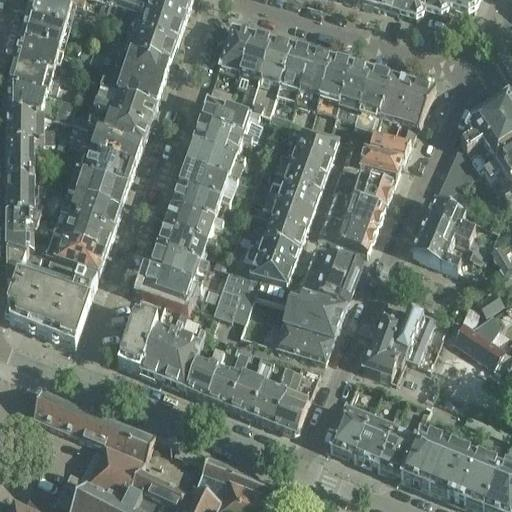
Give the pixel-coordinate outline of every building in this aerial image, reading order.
[(34,0),(28,23),(67,34),(73,10),(58,6),(34,0)] [(60,0),(58,6),(73,10),(84,13),(87,0),(60,0)] [(113,0),(111,7),(111,8),(108,17),(114,20),(117,10),(130,15),(137,17),(142,0),(155,0),(191,11),(194,0),(113,0)] [(155,0),(142,0),(137,17),(143,19),(184,32),(191,11),(155,0)] [(335,0),(335,2),(357,8),(359,0),(335,0)] [(359,0),(357,8),(378,15),(379,14),(382,0),(359,0)] [(382,0),(379,14),(399,20),(404,0),(382,0)] [(404,0),(399,20),(416,26),(423,23),(424,17),(429,0),(404,0)] [(429,0),(424,17),(441,22),(448,19),(450,13),(449,13),(452,0),(429,0)] [(452,0),(449,13),(450,13),(468,19),(476,15),(483,0),(452,0)] [(110,9),(103,6),(99,18),(106,20),(110,9)] [(137,39),(177,52),(184,32),(143,19),(137,17),(130,15),(126,26),(115,23),(112,24),(110,30),(123,34),(137,39)] [(28,23),(22,46),(61,57),(67,34),(28,23)] [(99,43),(102,33),(93,30),(90,40),(99,43)] [(123,34),(110,30),(108,38),(120,42),(123,34)] [(234,36),(220,75),(241,82),(253,42),(234,36)] [(137,39),(130,58),(170,71),(170,70),(171,70),(177,52),(137,39)] [(273,48),(253,42),(241,82),(252,85),(243,113),(252,116),(273,48)] [(22,46),(16,70),(55,81),(55,80),(61,57),(22,46)] [(261,87),(252,116),(251,119),(271,125),(279,99),(280,93),(293,54),(273,48),(261,87)] [(108,74),(124,80),(163,91),(170,71),(130,58),(97,49),(91,69),(108,74)] [(293,54),(280,93),(279,99),(298,104),(300,99),(312,59),(293,53),(293,54)] [(82,55),(80,62),(91,66),(93,59),(82,55)] [(312,59),(300,99),(298,104),(296,111),(316,117),(320,105),(332,64),(312,59)] [(332,64),(320,105),(316,117),(337,123),(339,115),(352,71),(332,64)] [(16,70),(10,90),(43,100),(48,101),(57,104),(63,82),(55,80),(55,81),(16,70)] [(339,115),(358,121),(359,121),(360,117),(373,78),(373,77),(352,71),(339,115)] [(101,95),(117,100),(157,112),(164,92),(163,91),(124,80),(108,74),(101,95)] [(373,78),(360,117),(359,121),(358,121),(355,132),(372,137),(376,122),(380,123),(392,83),(373,78)] [(392,83),(380,123),(401,129),(400,129),(412,89),(392,83)] [(401,129),(413,133),(414,133),(418,134),(435,96),(412,89),(400,129),(401,129)] [(9,94),(9,121),(43,121),(45,121),(45,122),(71,129),(77,110),(57,104),(48,101),(43,100),(10,90),(9,94)] [(235,100),(214,92),(209,107),(230,115),(235,100)] [(103,118),(111,120),(151,134),(158,114),(156,113),(157,112),(117,100),(101,95),(94,115),(103,118)] [(462,149),(461,150),(467,159),(511,130),(511,105),(509,101),(507,103),(507,104),(495,111),(492,107),(486,105),(479,111),(477,115),(481,120),(472,126),(467,138),(470,143),(462,149)] [(208,107),(200,128),(245,143),(251,127),(259,130),(261,125),(252,122),(230,115),(209,107),(208,107)] [(99,137),(105,139),(143,152),(143,151),(145,151),(151,134),(111,120),(103,118),(100,128),(74,119),(71,128),(88,134),(98,137),(99,137)] [(9,121),(9,149),(36,149),(45,150),(55,150),(55,135),(45,135),(45,122),(45,121),(43,121),(9,121)] [(275,130),(289,135),(292,127),(277,122),(275,130)] [(292,127),(289,135),(297,138),(300,130),(292,127)] [(200,128),(193,149),(238,165),(244,148),(252,151),(253,146),(245,143),(200,128)] [(511,130),(467,159),(461,150),(437,203),(446,207),(484,178),(496,170),(511,159),(511,130)] [(82,156),(91,159),(136,173),(143,152),(105,139),(99,137),(98,137),(88,134),(84,151),(82,156)] [(393,145),(394,139),(379,135),(378,141),(393,145)] [(329,147),(331,140),(321,137),(319,144),(329,147)] [(297,148),(294,158),(332,170),(339,150),(292,138),(289,145),(297,148)] [(58,150),(65,150),(67,141),(60,139),(58,150)] [(329,147),(337,148),(338,141),(331,140),(329,147)] [(375,141),(370,157),(404,165),(410,150),(406,149),(395,147),(375,141)] [(9,149),(8,186),(36,185),(37,155),(36,155),(36,149),(9,149)] [(193,149),(186,169),(231,185),(239,188),(245,172),(246,167),(238,165),(193,149)] [(356,182),(359,175),(392,183),(396,184),(404,165),(370,157),(364,156),(350,152),(342,179),(356,182)] [(60,156),(51,155),(48,170),(57,171),(60,156)] [(282,167),(279,174),(326,188),(332,170),(294,158),(289,169),(282,167)] [(76,177),(84,180),(128,195),(136,173),(91,159),(85,176),(77,173),(76,177)] [(511,159),(496,170),(484,178),(491,188),(497,184),(504,195),(510,191),(511,189),(511,159)] [(256,170),(265,174),(268,166),(259,163),(256,170)] [(259,193),(265,174),(256,170),(247,168),(245,172),(256,176),(251,190),(259,193)] [(186,169),(179,191),(223,206),(232,209),(235,198),(237,192),(239,188),(231,185),(186,169)] [(326,188),(279,174),(276,182),(283,185),(280,193),(319,205),(326,188)] [(53,177),(45,177),(45,185),(53,185),(53,177)] [(76,202),(81,204),(121,216),(128,195),(84,180),(76,177),(68,200),(76,202)] [(334,199),(351,204),(385,215),(394,191),(389,190),(356,182),(342,179),(334,199)] [(8,186),(8,220),(15,221),(15,222),(36,222),(36,221),(36,185),(8,186)] [(256,202),(258,194),(239,188),(237,195),(256,202)] [(179,191),(171,211),(216,227),(222,210),(230,214),(232,209),(223,206),(179,191)] [(270,201),(267,210),(313,223),(319,205),(280,193),(276,204),(270,201)] [(468,196),(451,208),(470,217),(479,211),(468,196)] [(326,222),(343,227),(376,238),(385,215),(351,204),(351,205),(334,199),(326,222)] [(61,221),(69,223),(115,239),(122,217),(121,216),(81,204),(76,202),(68,200),(61,221)] [(435,208),(427,227),(473,247),(493,254),(500,238),(440,210),(435,208)] [(313,223),(267,210),(264,217),(271,220),(268,229),(306,240),(313,223)] [(171,211),(164,232),(209,247),(215,232),(223,234),(225,230),(216,227),(171,211)] [(8,220),(8,258),(28,265),(30,258),(35,261),(46,265),(47,259),(49,256),(35,252),(35,234),(38,234),(42,221),(36,221),(36,222),(15,222),(15,221),(8,220)] [(61,221),(53,242),(67,246),(107,261),(115,239),(69,223),(61,221)] [(318,244),(334,250),(362,260),(362,259),(367,261),(376,238),(343,227),(326,222),(318,244)] [(427,227),(419,246),(451,259),(452,257),(451,257),(455,248),(489,263),(493,254),(473,247),(427,227)] [(39,237),(46,239),(49,232),(42,229),(39,237)] [(300,259),(306,240),(268,229),(264,240),(256,237),(256,239),(246,235),(244,242),(254,245),(300,259)] [(157,253),(201,268),(202,268),(207,252),(216,255),(218,250),(209,247),(164,232),(157,253)] [(239,249),(243,238),(235,236),(232,246),(239,249)] [(47,259),(46,265),(99,282),(99,281),(100,282),(107,261),(67,246),(53,242),(49,256),(47,259)] [(247,263),(257,266),(293,277),(300,259),(254,245),(251,252),(247,263)] [(412,261),(414,262),(440,273),(479,289),(484,277),(463,269),(461,272),(448,267),(451,259),(419,246),(412,261)] [(157,253),(150,274),(194,290),(200,274),(208,276),(207,280),(226,287),(229,278),(210,272),(202,269),(202,268),(201,268),(157,253)] [(306,274),(319,279),(356,293),(363,273),(355,270),(356,269),(314,254),(306,274)] [(511,269),(502,254),(489,263),(502,285),(511,278),(511,269)] [(8,258),(8,273),(8,291),(10,291),(15,293),(8,311),(8,324),(76,353),(77,348),(91,307),(92,306),(91,306),(98,286),(97,286),(99,282),(46,265),(35,261),(30,258),(28,265),(8,258)] [(214,273),(229,278),(230,278),(233,270),(217,265),(214,273)] [(257,266),(250,284),(255,286),(288,295),(288,294),(295,278),(293,277),(257,266)] [(150,274),(141,298),(143,298),(146,300),(168,307),(184,313),(186,313),(193,294),(201,297),(203,293),(194,290),(150,274)] [(296,296),(311,301),(348,314),(356,293),(319,279),(306,274),(296,296)] [(229,278),(226,287),(223,296),(221,300),(218,310),(214,321),(232,327),(233,325),(245,329),(240,344),(276,355),(285,333),(283,332),(295,296),(288,294),(288,295),(255,286),(250,284),(230,278),(229,278)] [(205,306),(218,310),(221,300),(208,296),(205,306)] [(283,332),(285,333),(335,346),(348,314),(311,301),(296,296),(295,296),(283,332)] [(506,310),(496,297),(478,310),(487,322),(506,310)] [(168,307),(146,300),(143,298),(141,298),(139,305),(165,314),(168,307)] [(184,313),(179,331),(184,333),(191,314),(186,313),(184,313)] [(403,329),(398,343),(425,353),(436,326),(408,315),(403,329)] [(141,379),(158,332),(160,327),(152,324),(135,318),(117,370),(141,379)] [(499,330),(493,320),(478,329),(484,339),(499,330)] [(467,321),(463,329),(472,335),(478,329),(467,321)] [(181,342),(163,387),(187,397),(198,365),(202,350),(206,342),(198,339),(203,327),(188,322),(184,333),(181,342)] [(385,325),(372,354),(390,361),(398,343),(403,329),(393,324),(391,328),(386,325),(385,325)] [(463,329),(454,353),(493,377),(506,357),(472,335),(463,329)] [(158,332),(141,379),(163,387),(181,342),(184,333),(179,331),(176,339),(158,332)] [(285,333),(276,355),(276,356),(325,370),(335,346),(285,333)] [(398,343),(390,361),(405,367),(406,367),(417,371),(425,353),(398,343)] [(221,374),(208,406),(231,415),(243,383),(250,367),(253,359),(243,356),(240,363),(236,374),(233,373),(235,367),(236,367),(240,355),(229,351),(225,362),(221,374)] [(203,354),(198,365),(206,368),(210,357),(203,354)] [(372,354),(362,377),(391,387),(396,373),(401,375),(405,367),(390,361),(372,354)] [(198,365),(187,397),(208,406),(221,374),(225,362),(216,358),(212,371),(198,365)] [(243,383),(231,415),(253,423),(265,392),(266,392),(276,367),(261,362),(258,371),(263,372),(256,389),(243,383)] [(299,372),(296,381),(275,432),(296,441),(309,410),(322,380),(303,374),(299,372)] [(265,392),(253,423),(275,432),(296,381),(286,377),(279,398),(266,392),(265,392)] [(157,443),(43,396),(34,426),(98,452),(105,455),(106,453),(146,470),(157,443)] [(347,416),(331,455),(357,466),(376,420),(351,409),(348,416),(347,416)] [(396,414),(391,426),(399,430),(404,417),(396,414)] [(376,420),(357,466),(381,476),(397,436),(396,436),(399,430),(391,426),(376,420)] [(422,435),(427,422),(423,420),(418,433),(422,435)] [(511,442),(511,437),(469,420),(465,429),(510,448),(511,442)] [(397,436),(381,476),(401,484),(405,472),(407,473),(418,445),(397,436)] [(405,472),(401,484),(400,485),(466,511),(487,511),(503,474),(420,440),(418,445),(407,473),(405,472)] [(210,464),(179,451),(175,462),(205,474),(210,464)] [(126,511),(142,479),(146,470),(106,453),(105,455),(98,452),(81,485),(88,488),(86,493),(125,511),(126,511)] [(280,493),(210,464),(205,474),(202,480),(229,492),(231,488),(275,506),(280,493)] [(503,474),(487,511),(511,511),(511,469),(505,466),(503,474)] [(125,511),(86,493),(88,488),(81,485),(71,479),(55,511),(52,511),(32,503),(27,511),(125,511)] [(163,511),(187,511),(192,503),(142,479),(126,511),(161,511),(162,511),(163,511)] [(273,511),(275,507),(275,506),(231,488),(229,492),(222,511),(273,511)] [(192,503),(187,511),(220,511),(194,498),(192,503)]
